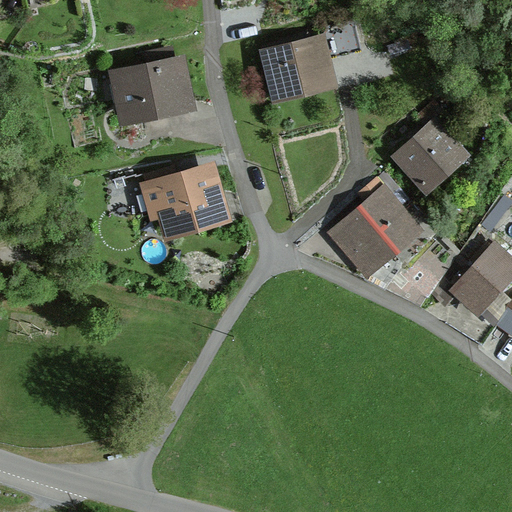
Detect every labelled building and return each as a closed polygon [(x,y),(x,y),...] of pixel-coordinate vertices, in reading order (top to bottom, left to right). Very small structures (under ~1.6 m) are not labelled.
[(276,93),(329,79),(323,54),(359,45),(352,18),(316,28),(319,41),(267,54),(276,93)] [(150,68),(120,74),(129,120),(149,116),(147,109),(184,101),(176,62),(173,63),(170,49),(147,54),(150,68)] [(431,101),(418,113),(425,121),(438,109),(431,101)] [(433,125),(401,154),(427,183),(459,154),(433,125)] [(168,210),(172,224),(218,211),(206,172),(175,181),(172,169),(147,177),(151,189),(146,190),(153,214),(168,210)] [(372,207),(354,222),(352,220),(335,234),(345,246),(349,243),(365,261),(382,246),(386,251),(414,227),(385,192),(370,205),(372,207)] [(450,265),(432,290),(444,301),(456,287),(474,304),(482,295),(486,299),(509,274),(497,262),(503,255),(494,246),(464,278),(450,265)] [(511,329),(511,300),(499,320),(511,329)]
